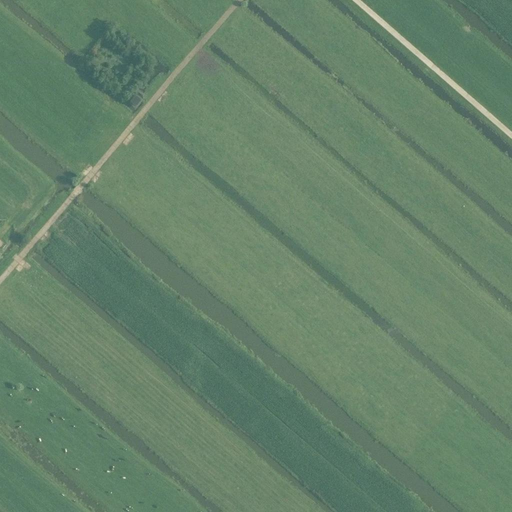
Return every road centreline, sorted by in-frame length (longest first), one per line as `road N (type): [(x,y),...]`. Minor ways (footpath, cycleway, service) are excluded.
road 1 (track): [(310,511),(14,256)]
road 2 (track): [(0,282),(240,0)]
road 3 (track): [(356,0),(511,133)]
